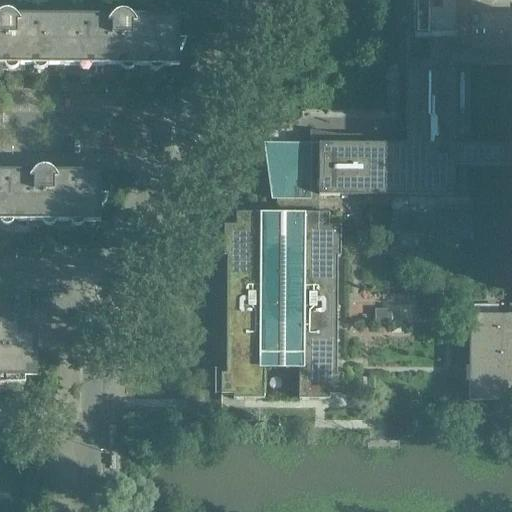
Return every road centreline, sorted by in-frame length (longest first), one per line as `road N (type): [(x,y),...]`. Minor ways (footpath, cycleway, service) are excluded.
road 1 (residential): [(92,511),(98,359),(120,285)]
road 2 (residential): [(190,137),(162,123),(0,122)]
road 3 (residential): [(120,285),(190,137)]
road 4 (residential): [(190,137),(258,0)]
road 5 (residential): [(0,278),(120,285)]
